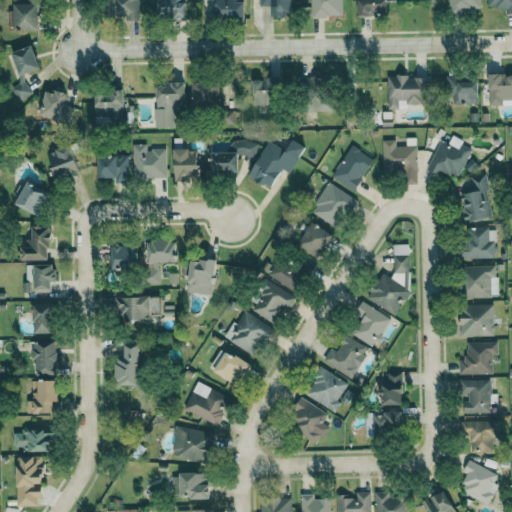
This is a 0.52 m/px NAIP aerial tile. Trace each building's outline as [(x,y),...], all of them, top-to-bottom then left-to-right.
[(138,0),(115,0),(115,20),(142,19),(142,0),(140,0),(138,0)] [(157,0),(158,19),(187,18),(186,0),(157,0)] [(216,0),(217,20),(246,19),(245,0),(244,0),(216,0)] [(291,0),(259,0),(259,5),(271,5),(271,17),(292,17),(291,0)] [(310,0),(311,17),(342,16),(342,0),(310,0)] [(358,0),(358,15),(387,15),(386,0),(358,0)] [(449,0),(449,12),(481,11),(480,0),(449,0)] [(511,0),(486,0),(487,8),(506,7),(506,14),(511,13),(511,0)] [(39,3),(14,2),(13,25),(10,25),(9,29),(38,29),(39,3)] [(11,52),(19,74),(39,67),(31,44),(11,52)] [(388,74),(388,108),(407,108),(407,103),(427,103),(427,77),(408,77),(408,74),(388,74)] [(511,74),(489,74),(489,103),(511,103),(511,74)] [(21,81),(11,88),(20,101),(32,93),(20,75),(18,77),(21,81)] [(452,103),(478,104),(478,82),(462,82),(462,76),(446,75),(446,95),(453,95),(452,103)] [(332,110),(331,77),(300,77),(300,98),(307,98),(307,111),(332,110)] [(220,81),(193,80),(193,105),(219,105),(220,81)] [(186,101),(185,81),(155,82),(156,126),(177,126),(176,101),(186,101)] [(46,88),(39,115),(70,124),(74,106),(64,103),(67,93),(46,88)] [(96,124),(124,123),(123,89),(95,90),(96,124)] [(441,139),(428,166),(457,180),(471,149),(461,144),(463,139),(452,134),(448,143),(441,139)] [(383,140),(383,171),(404,171),(404,183),(417,183),(416,137),(406,137),(406,146),(395,146),(395,139),(383,140)] [(305,145),(292,138),(286,149),(268,140),(249,176),(271,188),(282,167),(291,172),(305,145)] [(211,151),(211,170),(239,170),(239,155),(256,155),(256,140),(230,140),(230,151),(211,151)] [(56,179),(81,172),(72,143),(47,151),(56,179)] [(166,178),(166,149),(147,149),(147,144),(133,144),(133,178),(166,178)] [(331,176),(353,190),(373,159),(352,145),(331,176)] [(174,179),(199,179),(199,148),(175,148),(174,179)] [(98,178),(129,178),(128,154),(98,154),(98,178)] [(465,221),(491,218),(486,174),(470,176),(471,184),(461,186),(465,221)] [(38,213),(47,189),(25,181),(16,205),(38,213)] [(359,199),(326,182),(311,212),(335,225),(343,209),(351,214),(359,199)] [(298,245),(320,256),(332,233),(311,222),(298,245)] [(23,259),(50,258),(50,226),(32,226),(32,239),(23,239),(23,259)] [(461,257),(494,258),(495,228),(462,227),(461,257)] [(148,261),(176,262),(177,239),(148,239),(148,261)] [(108,268),(137,269),(138,244),(109,242),(108,268)] [(393,243),(393,274),(373,274),(373,306),(398,306),(398,297),(410,297),(409,243),(393,243)] [(269,275),(297,290),(309,269),(281,253),(269,275)] [(190,258),(189,281),(214,282),(215,259),(190,258)] [(26,264),(27,281),(33,281),(34,292),(51,291),(51,280),(55,280),(55,263),(26,264)] [(497,265),(460,266),(461,297),(497,296),(497,265)] [(290,309),(296,293),(264,280),(252,311),(275,321),(281,306),(290,309)] [(114,296),(115,310),(122,310),(122,321),(147,321),(147,310),(151,310),(151,295),(114,296)] [(392,319),(364,302),(348,330),(373,345),(375,341),(378,342),(392,319)] [(33,332),(53,333),(54,303),(34,303),(33,332)] [(461,336),(494,335),(493,304),(460,304),(461,336)] [(274,329),(243,309),(225,337),(251,354),(262,338),(266,341),(274,329)] [(368,346),(345,335),(337,351),(330,347),(323,362),(353,377),(368,346)] [(58,373),(57,339),(34,340),(35,374),(58,373)] [(459,374),(492,374),(492,353),(496,353),(497,342),(466,341),(466,360),(459,359),(459,374)] [(139,385),(141,344),(125,343),(125,360),(117,360),(116,384),(139,385)] [(251,362),(225,350),(214,372),(240,384),(251,362)] [(349,381),(319,367),(305,396),(335,410),(349,381)] [(402,404),(403,372),(387,371),(387,378),(381,378),(380,404),(402,404)] [(26,399),(27,413),(54,412),(54,401),(59,401),(59,379),(32,380),(32,399),(26,399)] [(465,413),(490,413),(490,379),(460,379),(460,394),(465,394),(465,413)] [(184,408),(216,425),(230,398),(198,381),(184,408)] [(322,422),(328,414),(304,398),(287,424),(317,444),(329,427),(322,422)] [(403,412),(375,411),(375,435),(392,435),(392,425),(402,425),(403,412)] [(460,421),(461,434),(470,434),(470,451),(495,450),(494,420),(460,421)] [(213,433),(177,425),(171,455),(208,462),(213,433)] [(13,446),(23,447),(23,451),(49,451),(49,428),(22,428),(22,433),(14,433),(13,446)] [(16,506),(42,505),(41,455),(20,456),(20,464),(16,464),(16,506)] [(489,504),(498,484),(493,482),(498,473),(468,460),(463,472),(467,474),(459,491),(489,504)] [(172,496),(210,496),(210,483),(206,483),(206,473),(172,473),(172,496)] [(424,501),(430,511),(457,511),(442,489),(424,501)] [(375,491),(375,511),(409,511),(409,495),(389,495),(389,491),(375,491)] [(371,511),(371,492),(356,492),(356,495),(337,495),(336,511),(371,511)] [(330,511),(330,497),(314,498),(314,493),(301,494),(301,511),(330,511)] [(291,511),(291,498),(261,498),(261,511),(291,511)]
